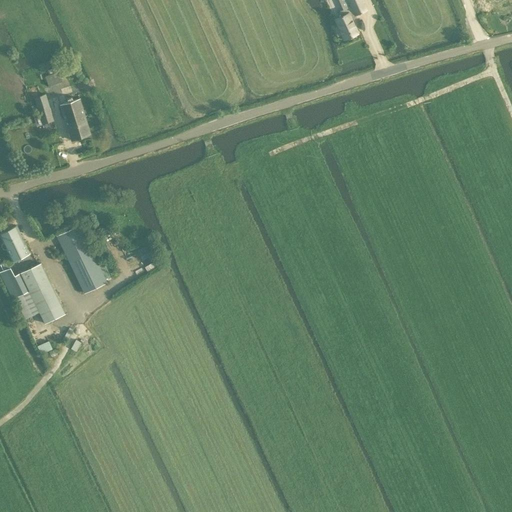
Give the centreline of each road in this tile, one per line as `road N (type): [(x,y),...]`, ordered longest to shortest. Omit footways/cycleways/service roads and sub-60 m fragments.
road 1 (unclassified): [(0,192),(511,38)]
road 2 (track): [(494,70),(271,153)]
road 3 (track): [(39,251),(79,312),(129,278),(114,243)]
road 4 (track): [(79,312),(53,370),(0,423)]
